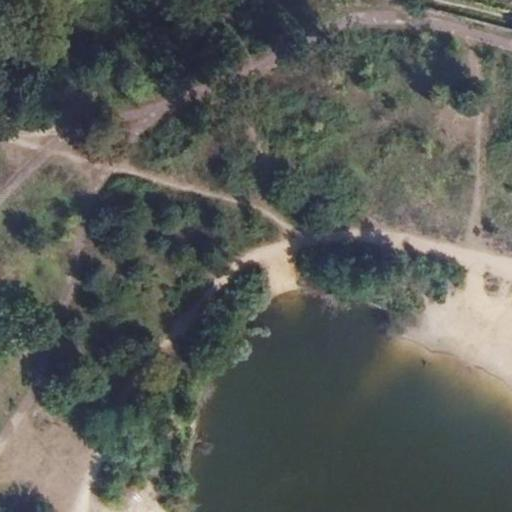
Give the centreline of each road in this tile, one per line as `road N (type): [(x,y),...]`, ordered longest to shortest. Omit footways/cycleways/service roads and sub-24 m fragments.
road 1 (track): [(0,137),(162,107),(379,21),(511,47)]
road 2 (track): [(0,445),(45,379),(182,274),(225,279),(306,231)]
road 3 (track): [(45,379),(92,191),(162,107)]
road 4 (track): [(44,153),(240,204),(306,231)]
road 5 (track): [(85,511),(146,374),(225,279)]
road 6 (track): [(306,231),(511,269)]
